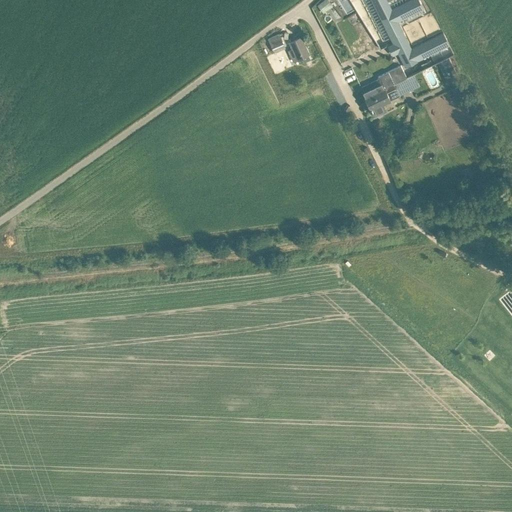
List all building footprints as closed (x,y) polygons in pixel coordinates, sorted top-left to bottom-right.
[(328,0),(322,0),(317,5),(323,12),(332,5),(328,0)] [(371,0),(398,53),(405,67),(449,44),(443,32),(411,48),(398,21),(423,8),(419,0),(408,0),(391,9),(387,0),(371,0)] [(274,52),(285,47),(279,33),(268,38),(274,52)] [(304,61),(310,59),(308,54),(301,37),(289,42),(293,49),(289,51),(293,60),(302,56),(304,61)] [(459,76),(449,57),(438,64),(447,82),(459,76)] [(406,77),(401,65),(378,76),(379,79),(361,87),(367,101),(379,95),(378,93),(385,90),(384,88),(406,77)] [(379,95),(367,101),(370,108),(371,110),(372,110),(374,116),(386,110),(382,103),(413,88),(407,76),(406,77),(384,88),(385,90),(378,93),(379,95)] [(462,83),(451,89),(458,101),(469,96),(462,83)]
